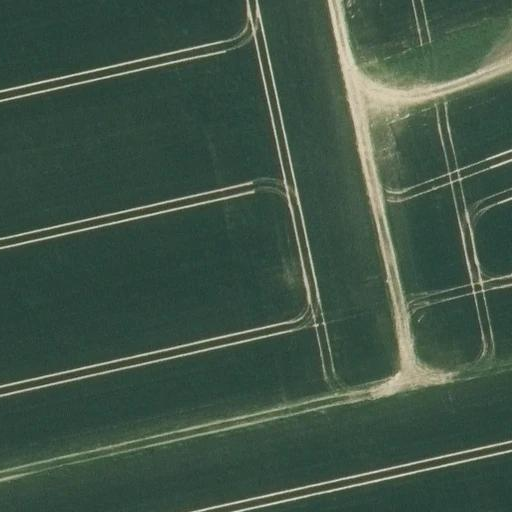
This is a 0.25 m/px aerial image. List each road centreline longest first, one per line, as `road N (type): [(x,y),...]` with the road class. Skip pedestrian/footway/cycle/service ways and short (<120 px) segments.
road 1 (track): [(511,362),(0,475)]
road 2 (track): [(368,110),(511,56)]
